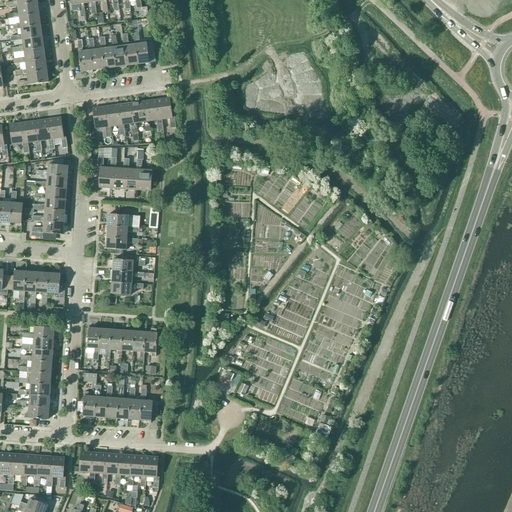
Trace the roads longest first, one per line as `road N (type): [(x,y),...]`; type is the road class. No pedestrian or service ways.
road 1 (primary): [(374,511),(493,170)]
road 2 (residential): [(67,443),(76,253)]
road 3 (residential): [(229,411),(210,452),(67,443)]
